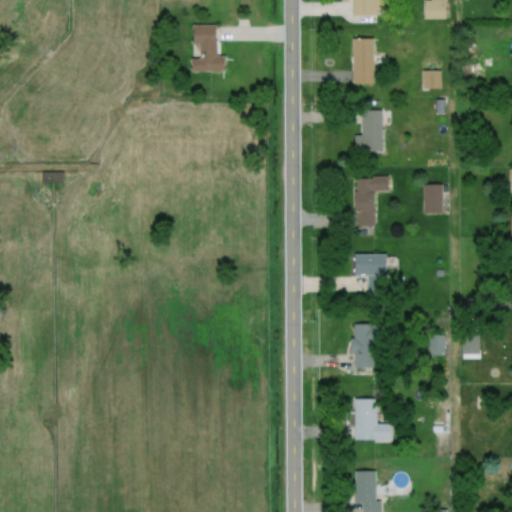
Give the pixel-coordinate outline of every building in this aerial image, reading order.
[(349,0),(383,0),(383,13),(349,13),(349,0)] [(423,0),(448,0),(448,18),(423,18),(423,0)] [(215,57),(214,27),(193,27),(194,73),(222,73),(222,57),(215,57)] [(352,39),(375,39),(375,83),(352,83),(352,39)] [(422,72),(437,71),(438,90),(422,90),(422,72)] [(361,109),(380,108),(381,150),(352,151),(352,135),(362,135),(361,109)] [(386,175),(355,175),(355,225),(376,225),(376,193),(386,193),(386,175)] [(421,185),(440,184),(441,213),(421,214),(421,185)] [(353,255),(384,254),(385,275),(353,275),(353,255)] [(352,326),(383,325),(383,367),(352,368),(352,326)] [(353,401),(374,401),(374,426),(391,426),(391,442),(353,442),(353,401)] [(353,511),(354,470),(376,470),(375,485),(388,486),(387,501),(382,501),(382,511),(353,511)]
